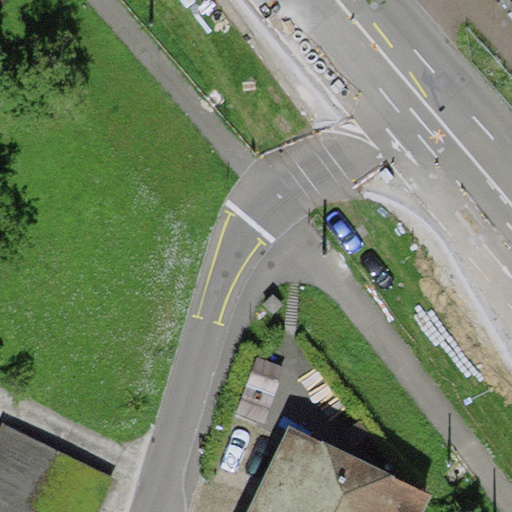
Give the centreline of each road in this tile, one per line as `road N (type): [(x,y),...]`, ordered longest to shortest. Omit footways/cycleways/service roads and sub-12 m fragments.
road 1 (unclassified): [(155,511),(264,201),(327,158),(482,163)]
road 2 (primary): [(374,31),(482,163)]
